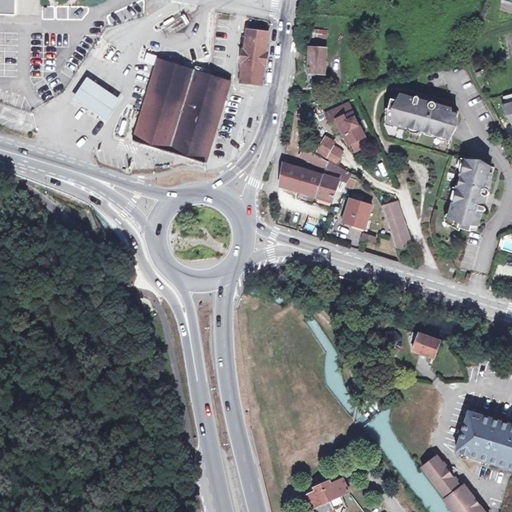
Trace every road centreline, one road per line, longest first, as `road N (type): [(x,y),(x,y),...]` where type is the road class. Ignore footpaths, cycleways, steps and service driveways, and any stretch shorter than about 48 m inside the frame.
road 1 (primary): [(0,154),(93,200),(127,231),(179,311),(205,426)]
road 2 (primary): [(259,511),(232,405),(225,274)]
road 3 (secondary): [(306,250),(511,313)]
road 4 (primary): [(179,276),(205,426)]
road 5 (unclassified): [(293,511),(293,499),(325,473),(355,468),(380,481),(402,511)]
road 6 (unclassified): [(262,149),(289,11)]
